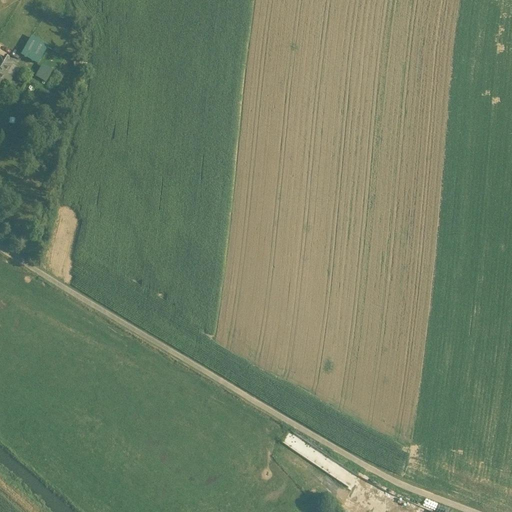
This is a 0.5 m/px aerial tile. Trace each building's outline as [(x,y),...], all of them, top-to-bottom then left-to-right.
[(39,64),(48,44),(31,37),(22,57),(39,64)] [(12,65),(0,57),(0,73),(5,76),(12,66),(12,65)] [(42,65),(37,76),(45,80),(51,70),(42,65)] [(17,69),(12,66),(5,76),(4,79),(9,82),(17,69)] [(431,511),(398,498),(357,475),(353,484),(392,505),(387,511),(431,511)]
